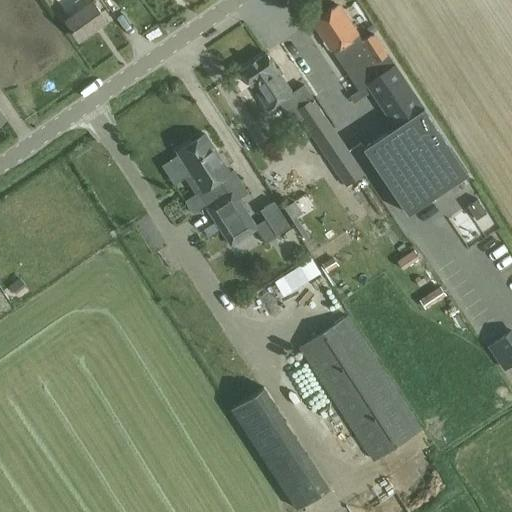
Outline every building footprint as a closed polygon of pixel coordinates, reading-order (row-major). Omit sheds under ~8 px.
[(87,0),(54,0),(68,19),(65,21),(78,40),(106,20),(92,2),(90,4),(87,0)] [(333,51),(334,51),(360,89),(367,84),(396,126),(364,147),(409,213),(468,173),(374,32),(362,40),(358,34),(338,5),(313,21),(333,51)] [(265,53),(240,70),(267,110),(280,102),(295,123),(301,119),(346,186),(365,173),(314,98),(304,85),(292,93),(265,53)] [(179,154),(162,165),(174,184),(184,177),(195,194),(202,189),(203,191),(204,190),(212,202),(206,206),(230,244),(256,227),(237,198),(247,192),(233,170),(230,172),(229,172),(205,134),(177,152),(179,154)] [(477,198),(467,206),(476,219),(487,211),(477,198)] [(291,226),(274,200),(260,209),(276,235),(291,226)] [(347,316),(300,347),(374,459),(421,428),(347,316)] [(489,345),(505,369),(511,363),(511,333),(511,331),(489,345)] [(294,355),(282,361),(305,403),(316,397),(294,355)] [(330,488),(263,387),(231,408),(298,509),(330,488)]
